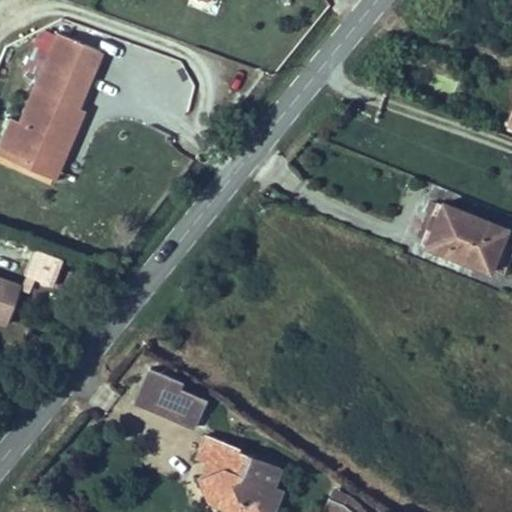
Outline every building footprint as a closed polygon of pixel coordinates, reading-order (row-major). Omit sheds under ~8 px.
[(60,36),(23,123),(11,118),(0,144),(0,158),(7,162),(54,180),(85,109),(77,104),(98,52),(60,36)] [(413,65),(402,61),(394,83),(449,108),(459,86),(412,68),(413,65)] [(511,87),(497,119),(511,125),(511,87)] [(445,208),(430,242),(455,251),(452,258),(492,274),(509,234),(445,208)] [(511,235),(509,234),(492,274),(511,282),(511,235)] [(63,261),(34,249),(24,274),(53,287),(63,261)] [(0,325),(8,329),(21,291),(0,283),(0,325)] [(190,395),(160,385),(163,378),(148,372),(133,409),(150,415),(180,426),(190,395)] [(269,511),(276,498),(267,494),(273,477),(233,457),(235,451),(202,437),(191,461),(205,468),(203,477),(192,481),(199,499),(211,496),(218,511),(269,511)] [(348,511),(346,508),(327,501),(323,511),(348,511)]
